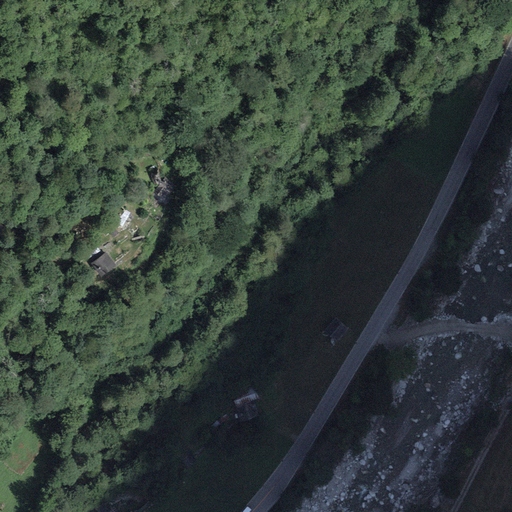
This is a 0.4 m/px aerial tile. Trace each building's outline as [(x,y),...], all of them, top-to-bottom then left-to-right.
[(108,255),(94,264),(101,276),(115,268),(108,255)] [(336,315),(325,327),(336,337),(347,325),(336,315)] [(256,385),(232,394),(236,406),(260,397),(256,385)] [(187,449),(178,458),(188,468),(196,459),(187,449)] [(111,511),(104,503),(92,511),(111,511)]
